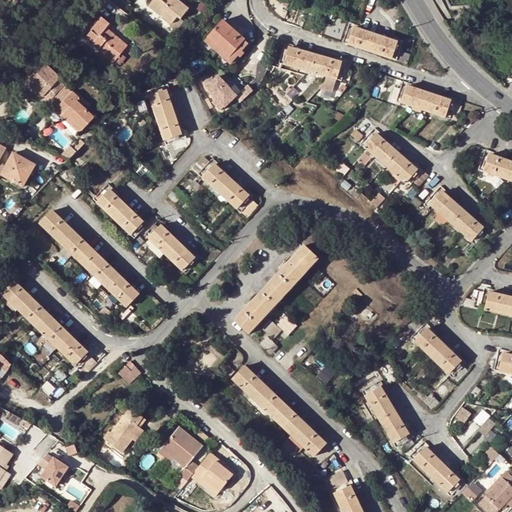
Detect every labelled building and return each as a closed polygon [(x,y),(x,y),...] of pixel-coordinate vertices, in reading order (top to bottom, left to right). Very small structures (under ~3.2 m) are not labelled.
[(68,2),(62,0),(25,0),(28,1),(33,3),(63,15),(68,2)] [(179,18),(188,8),(178,0),(152,0),(148,6),(161,16),(162,15),(172,22),(176,16),(179,18)] [(23,10),(28,13),(33,3),(28,1),(23,10)] [(183,21),(179,18),(176,16),(172,22),(169,26),(176,31),(183,21)] [(113,63),(116,61),(122,54),(128,45),(106,28),(110,24),(102,18),(85,38),(113,63)] [(222,20),(204,40),(230,63),(247,43),(222,20)] [(396,42),(393,40),(359,29),(355,28),(352,26),(352,24),(347,22),(341,42),(395,60),(399,48),(402,41),(397,39),(396,42)] [(284,43),(283,46),(279,63),(322,75),(319,87),(332,91),(335,79),(340,80),(346,60),(341,59),(340,62),(337,61),(294,49),(288,47),(289,44),(284,43)] [(272,61),(279,63),(283,46),(277,44),(272,61)] [(409,54),(402,51),(402,50),(399,48),(395,60),(406,64),(409,54)] [(126,57),(122,54),(116,61),(120,64),(126,57)] [(34,97),(31,99),(42,109),(64,85),(41,65),(22,86),(34,97)] [(220,110),(239,91),(234,85),(230,89),(218,76),(213,80),(212,79),(210,78),(208,79),(206,80),(205,81),(204,83),(205,86),(206,87),(213,94),(211,96),(215,100),(213,101),(220,110)] [(412,87),(406,85),(407,82),(401,81),(395,101),(450,118),(456,99),(451,97),(450,100),(446,99),(412,87)] [(167,94),(165,90),(169,89),(167,84),(147,90),(165,144),(171,142),(174,150),(184,146),(182,139),(186,137),(184,132),(180,133),(179,129),(167,96),(167,94)] [(20,89),(31,99),(34,97),(22,86),(20,89)] [(61,117),(65,113),(82,130),(94,117),(76,101),(79,98),(72,92),(54,111),(61,117)] [(82,130),(65,113),(61,117),(79,134),(82,130)] [(427,175),(419,167),(416,169),(413,167),(380,138),(375,133),(377,131),(373,127),(359,143),(408,186),(412,181),(417,186),(427,175)] [(53,137),(67,149),(75,140),(60,128),(53,137)] [(361,135),(355,130),(350,134),(357,140),(361,135)] [(511,161),(496,156),(489,153),(489,151),(484,149),(478,169),(511,181),(511,161)] [(0,174),(23,187),(35,165),(12,152),(4,166),(0,173),(0,174)] [(240,211),(254,196),(250,192),(248,195),(244,191),(219,168),(217,167),(213,164),(215,161),(211,158),(209,161),(202,155),(191,167),(240,211)] [(59,156),(55,162),(62,166),(67,161),(59,156)] [(144,219),(142,221),(139,217),(113,193),(112,192),(109,189),(111,187),(107,183),(93,198),(134,238),(148,223),(144,219)] [(447,197),(441,191),(443,190),(438,186),(426,201),(474,244),(488,228),(484,225),(482,227),(479,224),(478,223),(447,197)] [(167,196),(172,201),(176,195),(172,191),(167,196)] [(39,207),(32,201),(25,208),(31,215),(39,207)] [(39,215),(43,219),(51,210),(47,206),(39,215)] [(39,223),(63,247),(70,254),(125,307),(138,294),(123,280),(111,269),(77,236),(65,224),(51,210),(43,219),(39,223)] [(160,225),(162,223),(159,219),(145,234),(185,273),(199,258),(196,255),(194,257),(190,253),(162,226),(160,225)] [(278,272),(257,295),(246,307),(234,320),(247,333),(317,259),(302,245),(290,258),(278,272)] [(65,260),(70,254),(63,247),(57,253),(65,260)] [(12,276),(0,287),(0,292),(38,330),(51,317),(45,311),(17,284),(13,281),(15,279),(12,276)] [(492,292),(489,291),(489,289),(483,288),(479,308),(511,315),(511,297),(508,297),(492,292)] [(125,323),(128,320),(122,315),(120,318),(125,323)] [(56,322),(51,317),(38,330),(78,368),(81,365),(90,356),(92,354),(88,350),(86,351),(84,350),(56,322)] [(281,330),(287,335),(295,325),(292,322),(290,324),(283,319),(277,326),(268,319),(260,327),(273,339),(281,330)] [(462,359),(459,361),(455,357),(428,330),(426,329),(428,327),(424,323),(410,338),(451,377),(465,362),(462,359)] [(276,344),(266,335),(259,343),(269,352),(276,344)] [(511,354),(508,354),(503,353),(504,350),(498,349),(494,369),(511,373),(511,354)] [(13,368),(0,356),(0,355),(0,373),(3,368),(12,373),(13,368)] [(90,356),(81,365),(87,372),(96,362),(90,356)] [(140,374),(129,363),(126,366),(131,372),(130,373),(126,368),(119,375),(129,385),(140,374)] [(325,443),(311,430),(298,418),(272,392),(259,380),(244,365),(231,379),(312,456),(325,443)] [(333,376),(325,369),(317,378),(325,385),(333,376)] [(402,424),(382,390),(380,387),(382,386),(379,381),(362,391),(395,447),(413,437),(411,431),(407,433),(406,431),(402,424)] [(473,397),(480,390),(475,386),(469,394),(473,397)] [(137,427),(134,424),(141,416),(129,407),(128,406),(108,431),(102,438),(119,453),(130,438),(139,428),(137,427)] [(479,410),(473,420),(482,424),(487,414),(479,410)] [(141,416),(134,424),(137,427),(144,419),(141,416)] [(142,431),(139,428),(130,438),(134,441),(142,431)] [(201,445),(177,428),(161,448),(174,459),(184,467),(178,475),(186,480),(189,476),(197,466),(189,460),(201,445)] [(99,436),(102,438),(108,431),(105,429),(99,436)] [(460,477),(458,480),(454,476),(429,451),(426,448),(428,446),(424,442),(409,457),(449,496),(463,480),(460,477)] [(73,445),(65,447),(68,456),(76,453),(73,445)] [(2,470),(5,465),(12,455),(0,446),(0,479),(5,472),(2,470)] [(170,463),(174,459),(161,448),(157,452),(170,463)] [(208,452),(206,455),(220,466),(223,463),(208,452)] [(197,466),(189,476),(199,484),(202,479),(218,491),(231,475),(220,466),(206,455),(197,466)] [(66,467),(52,458),(39,477),(54,486),(66,467)] [(341,471),(326,478),(331,488),(346,481),(341,471)] [(486,511),(495,511),(511,495),(511,479),(503,471),(499,475),(501,477),(483,496),(477,503),(480,506),(486,511)] [(11,475),(5,472),(0,479),(0,488),(2,490),(11,475)] [(186,480),(178,475),(176,478),(183,484),(186,480)] [(214,496),(218,491),(202,479),(199,484),(214,496)] [(351,479),(349,480),(346,481),(331,488),(334,497),(352,489),(353,488),(355,487),(351,479)] [(473,484),(463,490),(469,499),(479,492),(473,484)] [(341,511),(362,511),(352,489),(334,497),(341,511)]
